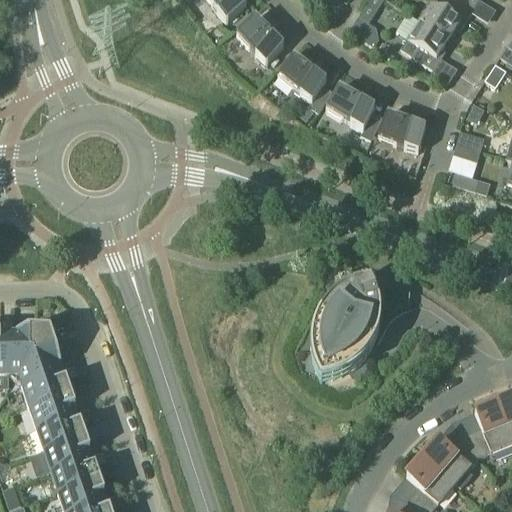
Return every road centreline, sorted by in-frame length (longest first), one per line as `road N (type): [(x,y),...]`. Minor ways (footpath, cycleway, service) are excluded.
road 1 (residential): [(182,165),(240,177),(511,280)]
road 2 (residential): [(206,511),(108,209)]
road 3 (residential): [(0,296),(51,296),(73,307),(148,511)]
road 4 (residential): [(358,511),(367,480),(398,440),(445,405),(511,373)]
road 5 (residential): [(448,112),(378,81),(273,0)]
road 6 (residential): [(72,127),(32,0)]
road 7 (residential): [(448,112),(511,11)]
